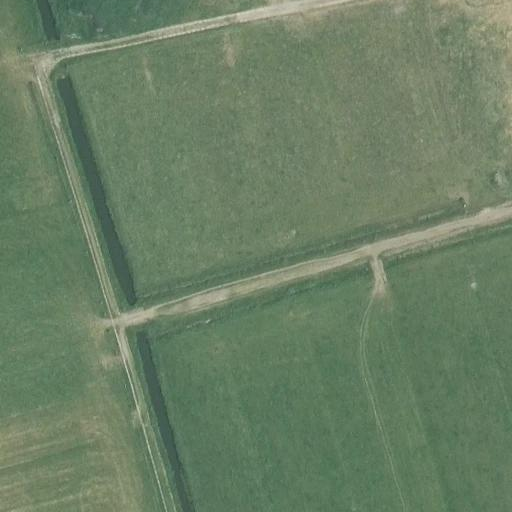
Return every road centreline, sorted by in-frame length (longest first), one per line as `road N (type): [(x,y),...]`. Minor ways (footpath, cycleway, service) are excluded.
road 1 (track): [(171,511),(43,59),(16,63)]
road 2 (track): [(511,211),(120,321)]
road 3 (track): [(43,59),(337,0)]
